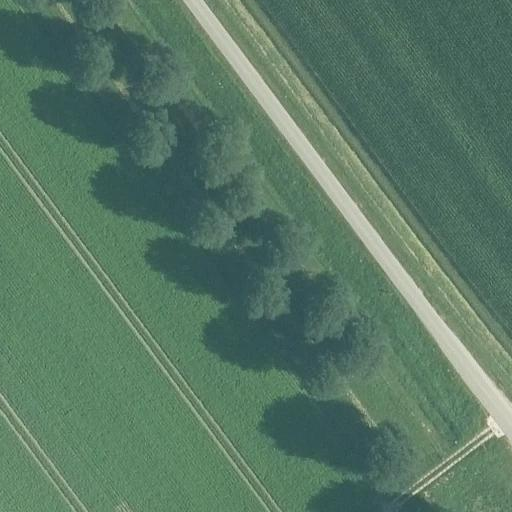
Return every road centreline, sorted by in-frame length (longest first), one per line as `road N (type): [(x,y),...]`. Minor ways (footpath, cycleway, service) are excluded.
road 1 (unclassified): [(511,430),(189,0)]
road 2 (track): [(390,511),(504,420)]
